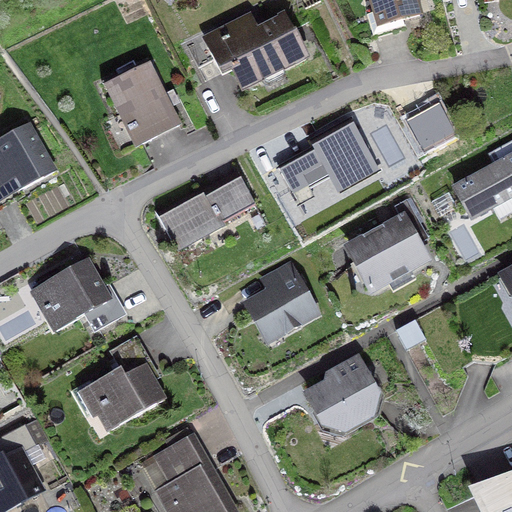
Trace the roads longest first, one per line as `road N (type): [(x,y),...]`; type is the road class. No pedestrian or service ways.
road 1 (residential): [(115,199),(372,74),(501,57)]
road 2 (residential): [(291,511),(115,199)]
road 3 (residential): [(0,264),(115,199)]
